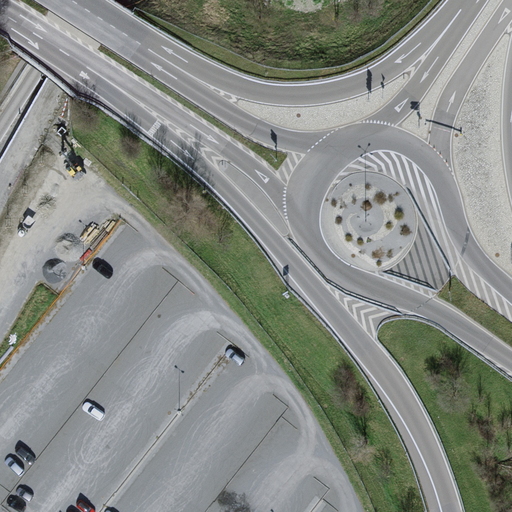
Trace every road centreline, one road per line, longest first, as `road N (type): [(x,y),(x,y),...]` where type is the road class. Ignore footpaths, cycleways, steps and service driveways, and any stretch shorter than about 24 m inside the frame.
road 1 (motorway): [(89,69),(209,172),(376,364),(420,435),(449,511)]
road 2 (motorway): [(460,9),(386,70),(312,94),(252,90),(146,48)]
road 3 (secondary): [(302,209),(311,242),(337,273),(426,306),(511,362)]
road 4 (secondary): [(89,69),(232,152),(302,209)]
road 5 (secondary): [(341,146),(254,127),(146,48)]
road 6 (motorway): [(436,170),(457,85),(511,9)]
road 7 (residential): [(89,0),(0,140)]
road 8 (motorway): [(460,9),(409,97),(362,139)]
road 9 (secondary): [(511,294),(466,246),(436,170)]
